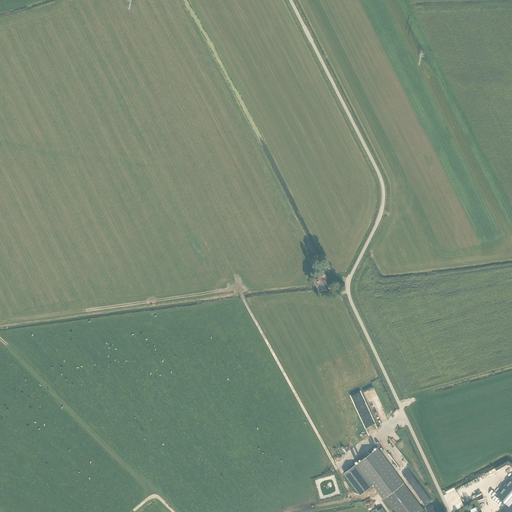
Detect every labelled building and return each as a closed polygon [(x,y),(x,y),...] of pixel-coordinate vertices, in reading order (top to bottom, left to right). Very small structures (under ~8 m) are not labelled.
[(323,271),(321,272),(312,277),(314,280),(319,291),(328,286),(323,277),(326,276),(323,271)] [(381,403),(373,382),(362,386),(370,407),(381,403)] [(421,511),(422,511),(424,510),(377,448),(344,473),(360,494),(372,485),(383,499),(383,498),(393,511),(421,511)] [(508,505),(501,511),(511,511),(511,479),(498,496),(496,495),(508,505)] [(416,488),(420,494),(425,490),(421,485),(416,488)]
